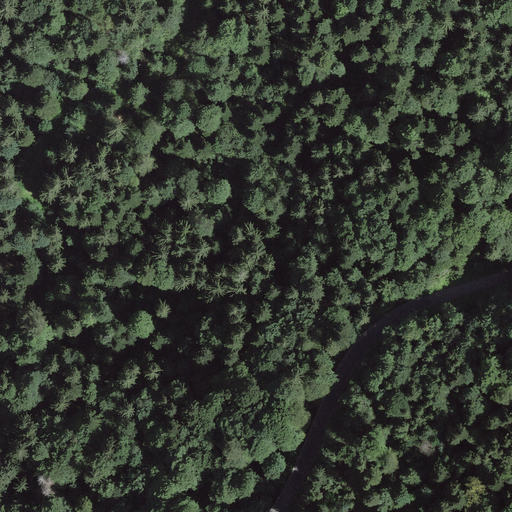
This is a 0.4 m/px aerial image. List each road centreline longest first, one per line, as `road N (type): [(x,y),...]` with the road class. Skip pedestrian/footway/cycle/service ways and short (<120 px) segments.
road 1 (unclassified): [(282,511),(335,388),(362,346),(399,315),(511,273)]
road 2 (track): [(201,0),(177,74),(155,88),(84,103)]
